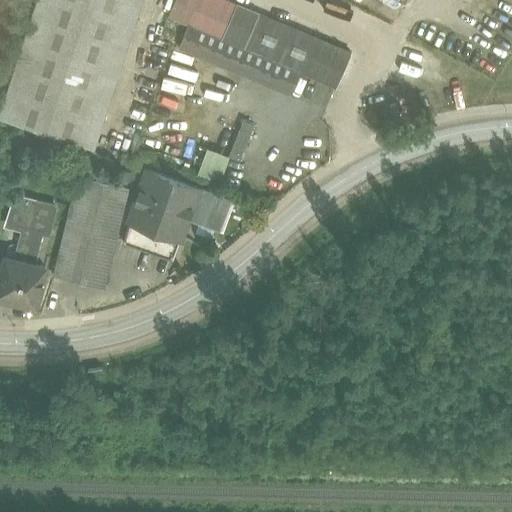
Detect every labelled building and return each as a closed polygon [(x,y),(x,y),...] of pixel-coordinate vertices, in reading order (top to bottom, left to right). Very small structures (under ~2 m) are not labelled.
[(35,0),(0,114),(95,144),(138,0),(35,0)] [(353,53),(228,0),(176,0),(170,15),(190,24),(180,47),(291,93),(301,70),(338,86),(353,53)] [(242,159),(255,122),(242,118),(230,155),(242,159)] [(206,147),(200,173),(224,179),(230,152),(206,147)] [(200,187),(149,169),(131,219),(131,220),(182,238),(189,217),(200,187)] [(128,187),(81,176),(56,275),(104,287),(119,225),(121,217),(128,187)] [(232,199),(200,187),(189,217),(221,228),(232,199)] [(56,205),(17,195),(8,223),(24,227),(16,258),(34,263),(42,231),(50,233),(56,205)] [(182,238),(131,220),(131,219),(121,217),(119,225),(129,227),(125,242),(174,260),(182,238)] [(16,258),(7,256),(0,282),(0,295),(37,305),(46,267),(34,263),(16,258)]
